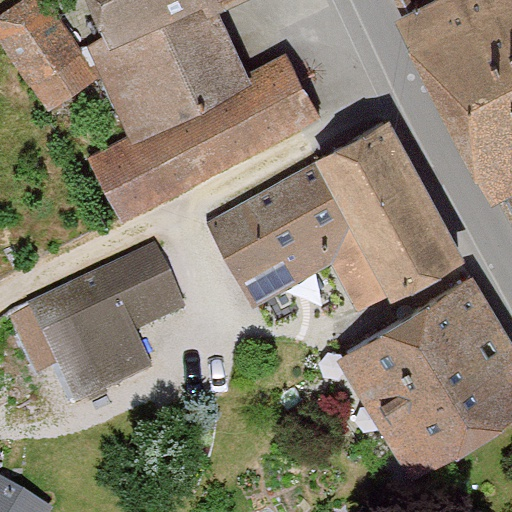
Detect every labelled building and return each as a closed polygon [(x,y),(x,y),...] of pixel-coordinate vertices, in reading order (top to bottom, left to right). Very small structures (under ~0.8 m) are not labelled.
[(44,0),(15,0),(0,10),(0,40),(43,106),(93,74),(44,0)] [(242,72),(210,5),(219,0),(93,0),(110,35),(88,46),(129,134),(87,154),(116,215),(316,122),(283,53),(242,72)] [(504,188),(511,183),(511,0),(433,0),(411,12),(504,188)] [(390,290),(459,254),(386,118),(319,153),(321,158),(207,218),(250,299),(331,257),(355,302),(387,286),(390,290)] [(150,247),(30,301),(75,402),(144,371),(126,330),(177,307),(150,247)] [(410,473),(511,412),(511,350),(468,275),(338,352),(410,473)] [(0,480),(0,511),(50,511),(51,510),(0,480)]
